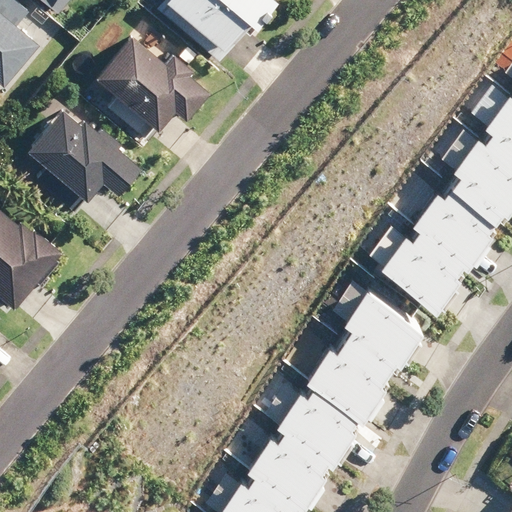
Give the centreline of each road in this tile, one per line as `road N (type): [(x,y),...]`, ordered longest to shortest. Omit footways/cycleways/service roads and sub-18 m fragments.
road 1 (residential): [(367,0),(0,437)]
road 2 (residential): [(405,511),(511,334)]
